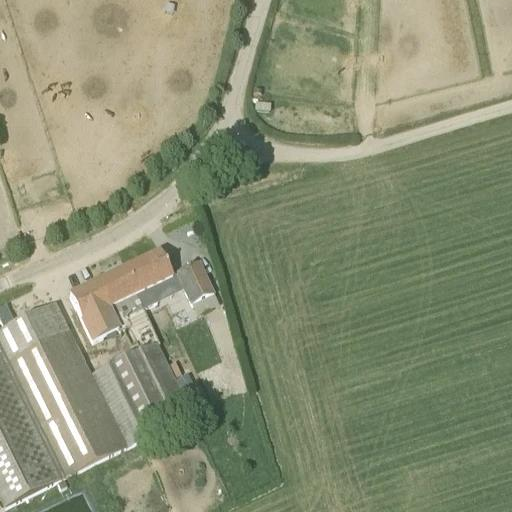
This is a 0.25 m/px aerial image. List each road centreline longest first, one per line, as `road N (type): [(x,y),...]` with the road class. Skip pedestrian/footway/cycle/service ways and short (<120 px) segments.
road 1 (unclassified): [(0,285),(99,242),(142,217),(178,182),(235,94),(257,0)]
road 2 (track): [(511,104),(337,157),(274,151),(217,129)]
